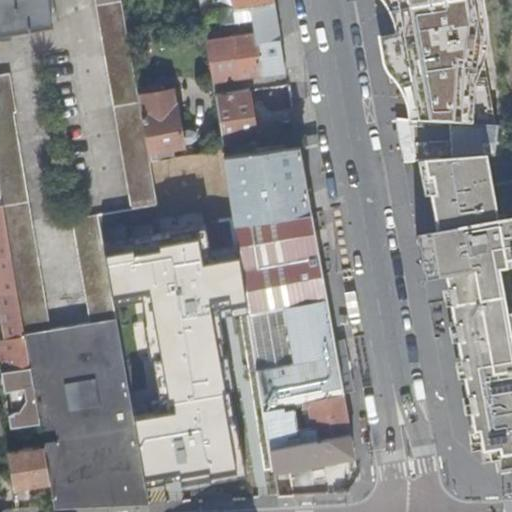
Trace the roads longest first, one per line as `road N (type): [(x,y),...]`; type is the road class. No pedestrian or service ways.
road 1 (tertiary): [(325,0),(408,455),(407,495)]
road 2 (unknown): [(65,0),(98,207)]
